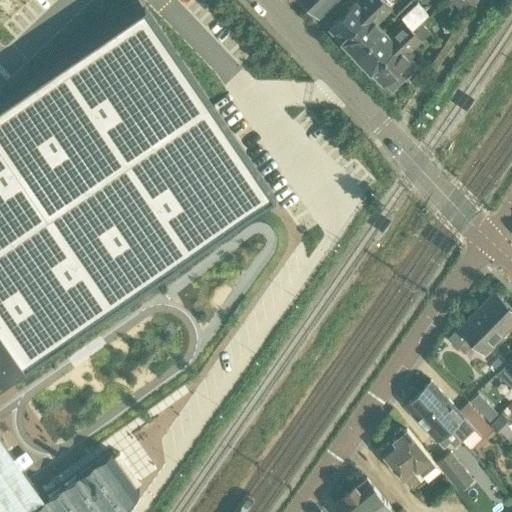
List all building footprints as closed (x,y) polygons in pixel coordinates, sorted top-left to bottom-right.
[(308,0),(305,4),(306,4),(305,9),(311,15),(315,15),(317,16),(333,0),(308,0)] [(356,0),(329,27),(342,41),(385,0),(384,0),(356,0)] [(392,8),(385,0),(342,41),(355,55),(383,28),(377,22),(392,8)] [(451,0),(461,10),(470,1),(470,0),(451,0)] [(400,16),(403,19),(411,28),(426,13),(415,1),(400,16)] [(0,511),(121,511),(138,488),(135,485),(132,480),(114,455),(111,450),(78,473),(44,497),(28,475),(11,450),(0,434),(0,381),(25,364),(25,363),(148,279),(228,224),(266,199),(200,103),(135,8),(0,101),(0,511)] [(383,28),(355,55),(368,68),(411,28),(403,19),(388,33),(383,28)] [(411,28),(368,68),(382,82),(384,80),(391,88),(417,63),(408,55),(412,51),(410,49),(430,29),(420,19),(411,28)] [(460,349),(508,301),(495,289),(457,326),(458,327),(448,336),(460,349)] [(511,322),(511,305),(508,301),(460,349),(462,351),(472,340),(483,351),(511,322)] [(498,369),(507,361),(500,354),(491,362),(498,369)] [(511,364),(507,360),(507,361),(498,369),(497,370),(511,385),(511,364)] [(430,378),(417,390),(454,431),(461,438),(471,429),(471,422),(465,416),(457,407),(430,378)] [(417,390),(403,403),(437,439),(443,446),(449,441),(453,445),(461,438),(454,431),(417,390)] [(480,410),(488,402),(478,392),(470,400),(480,410)] [(465,399),(457,407),(465,416),(474,408),(465,399)] [(497,429),(505,421),(506,420),(500,414),(490,424),(496,430),(497,429)] [(475,425),(474,426),(483,435),(491,427),(492,427),(483,418),(475,425)] [(393,436),(380,447),(412,487),(421,480),(414,471),(417,468),(422,474),(436,463),(430,456),(431,456),(407,425),(405,427),(400,426),(394,431),(393,436)] [(450,449),(436,460),(459,488),(473,477),(450,449)] [(349,487),(369,511),(394,511),(366,477),(358,484),(356,482),(349,487)] [(369,511),(349,487),(343,492),(344,495),(336,501),(344,511),(369,511)]
